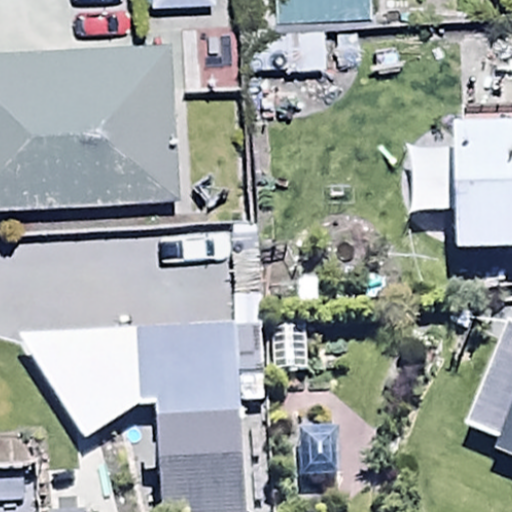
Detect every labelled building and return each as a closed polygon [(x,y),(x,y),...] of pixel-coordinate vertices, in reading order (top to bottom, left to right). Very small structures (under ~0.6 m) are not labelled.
[(148,0),(149,11),(215,8),(214,0),(148,0)] [(270,0),(271,26),(364,22),(363,0),(270,0)] [(229,31),(178,36),(184,94),(235,89),(229,31)] [(244,71),(251,71),(319,69),(318,33),(243,35),(244,71)] [(457,44),(460,111),(511,107),(511,36),(456,40),(457,44)] [(376,75),(379,75),(453,71),(451,38),(374,42),(376,75)] [(0,49),(0,207),(174,199),(166,41),(0,49)] [(449,255),(455,255),(511,252),(511,131),(441,134),(442,154),(404,155),(406,215),(448,214),(449,255)] [(311,259),(256,261),(258,310),(314,308),(311,259)] [(368,322),(263,319),(262,374),(305,375),(305,369),(367,370),(368,322)] [(236,511),(232,329),(11,335),(82,445),(145,404),(155,420),(157,511),(236,511)] [(511,336),(496,330),(460,427),(490,440),(485,451),(511,462),(511,336)]
